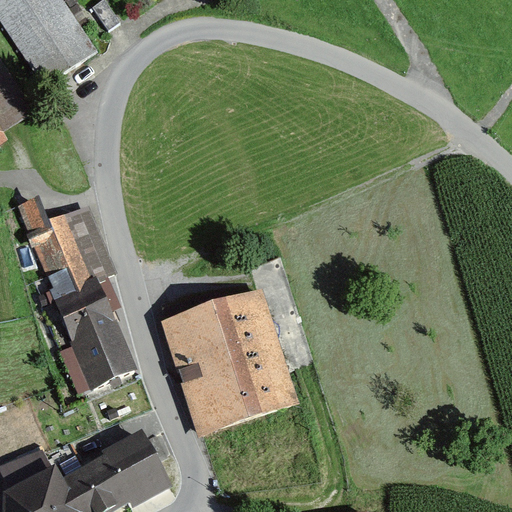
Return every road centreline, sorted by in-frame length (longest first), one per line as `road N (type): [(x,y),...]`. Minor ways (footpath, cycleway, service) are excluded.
road 1 (unclassified): [(511,169),(441,111),(327,55),(206,30),(181,34),(140,58),(111,114),(107,166),(154,372),(197,483),(183,511)]
road 2 (track): [(130,280),(476,138),(511,87)]
road 3 (track): [(383,0),(441,111)]
